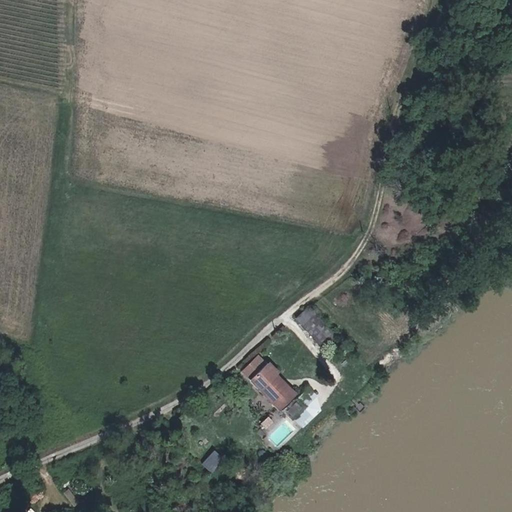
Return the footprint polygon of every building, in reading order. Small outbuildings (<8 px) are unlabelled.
[(295,317),(320,343),(331,332),(306,306),(295,317)] [(274,370),(256,351),(239,366),(257,386),(274,370)] [(257,386),(274,404),(292,389),(274,370),(257,386)] [(289,404),(295,412),(301,407),(309,417),(322,405),(308,388),(289,404)] [(277,446),(296,427),(277,408),(258,426),(277,446)] [(215,447),(201,462),(219,478),(233,463),(215,447)]
